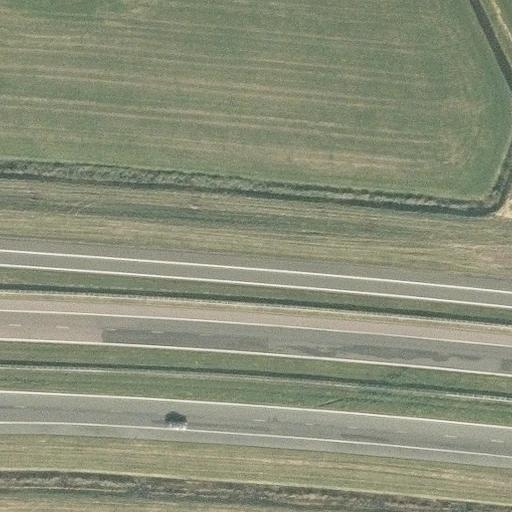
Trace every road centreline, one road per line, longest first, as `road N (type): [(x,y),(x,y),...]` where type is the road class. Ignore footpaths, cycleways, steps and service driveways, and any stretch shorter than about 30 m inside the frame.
road 1 (motorway): [(511,299),(0,256)]
road 2 (motorway): [(511,359),(0,323)]
road 3 (motorway): [(0,404),(511,440)]
